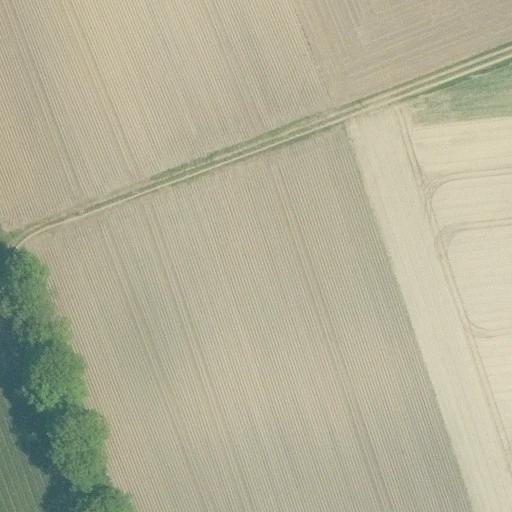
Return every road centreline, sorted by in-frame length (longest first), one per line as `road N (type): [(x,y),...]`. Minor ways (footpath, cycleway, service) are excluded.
road 1 (track): [(511,51),(19,239),(0,258)]
road 2 (track): [(0,282),(86,511)]
